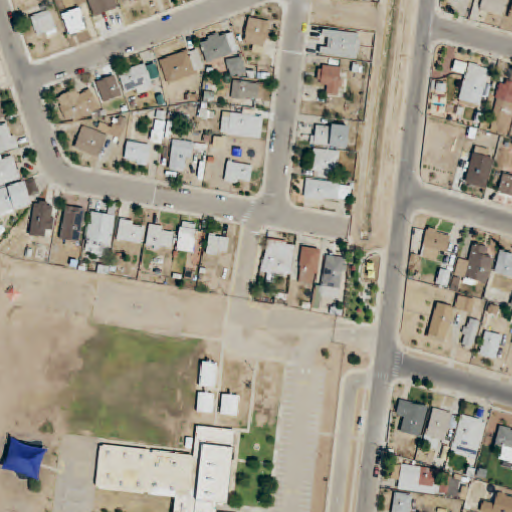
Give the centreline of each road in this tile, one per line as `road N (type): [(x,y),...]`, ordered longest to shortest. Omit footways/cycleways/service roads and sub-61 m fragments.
road 1 (residential): [(0,0),(51,156),(65,174),(348,230)]
road 2 (tertiary): [(408,195),(368,511)]
road 3 (residential): [(28,81),(245,0)]
road 4 (residential): [(298,0),(274,216)]
road 5 (tertiary): [(432,0),(408,195)]
road 6 (residential): [(388,359),(511,394)]
